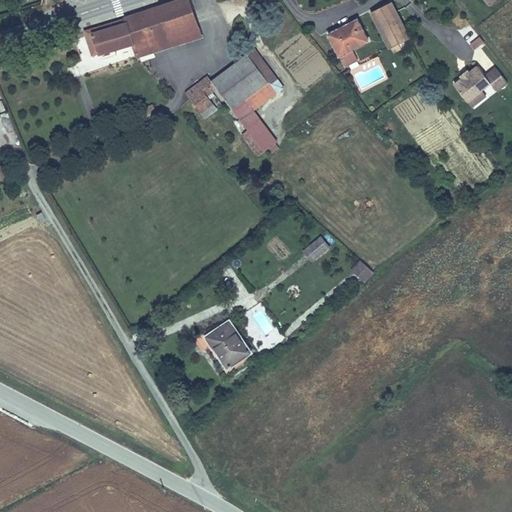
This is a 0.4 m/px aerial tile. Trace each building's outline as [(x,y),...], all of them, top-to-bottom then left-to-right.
[(400,42),(409,38),(393,0),(390,0),(371,8),(386,47),(393,45),(396,51),(403,47),(400,42)] [(503,0),(485,0),(492,8),(503,0)] [(198,36),(186,1),(124,22),(126,27),(84,41),(90,57),(98,54),(100,58),(133,46),(137,57),(198,36)] [(350,44),(365,38),(355,16),(328,27),(338,49),(350,44)] [(123,19),(82,34),(84,41),(126,27),(124,22),(123,19)] [(474,50),(483,43),(479,38),(470,45),(474,50)] [(350,44),(338,49),(343,62),(356,56),(350,44)] [(254,109),(284,86),(255,47),(247,53),(268,81),(232,108),(231,109),(246,129),(241,133),(257,154),(277,139),(254,109)] [(189,96),(183,101),(193,114),(199,110),(211,101),(206,96),(212,91),(217,88),(232,108),(268,81),(247,53),(211,80),(207,74),(185,91),(189,96)] [(487,60),(479,66),(485,72),(492,66),(487,60)] [(476,94),(490,84),(495,91),(506,84),(495,69),(485,77),(477,67),(469,73),(462,79),(454,85),(466,102),(476,94)] [(221,103),(212,91),(206,96),(211,101),(199,110),(205,117),(217,108),(216,107),(221,103)] [(471,107),(480,100),(476,94),(466,102),(471,107)] [(0,167),(0,178),(11,174),(8,165),(0,167)] [(313,262),(331,245),(320,233),(302,251),(313,262)] [(356,272),(367,283),(378,274),(366,262),(356,272)] [(228,317),(204,337),(227,366),(252,348),(228,317)]
